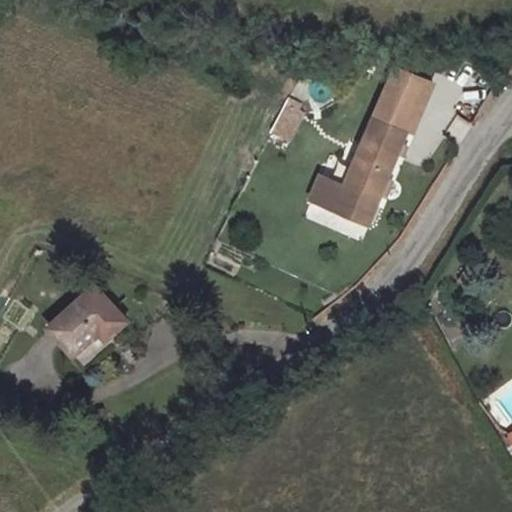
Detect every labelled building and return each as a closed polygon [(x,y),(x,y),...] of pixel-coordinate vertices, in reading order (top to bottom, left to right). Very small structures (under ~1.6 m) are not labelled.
[(417,108),(426,81),(393,70),(354,83),(332,147),(361,158),(383,99),(417,108)] [(286,97),(270,133),(290,142),(306,106),(286,97)] [(377,223),(417,108),(383,99),(361,158),(332,147),(313,202),(377,223)] [(130,317),(97,282),(52,321),(77,349),(107,324),(113,331),(130,317)] [(511,428),(503,434),(511,447),(511,428)]
